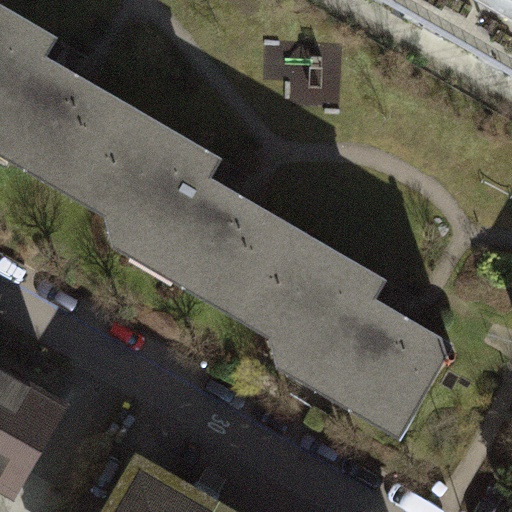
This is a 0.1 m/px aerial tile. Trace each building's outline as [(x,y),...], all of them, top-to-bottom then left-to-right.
[(511,0),(381,0),(511,75),(511,0)] [(68,49),(0,9),(0,151),(80,198),(128,114),(56,70),(68,49)] [(226,171),(128,114),(80,198),(117,219),(120,251),(240,321),(291,234),(215,190),(226,171)] [(391,292),(291,234),(240,321),(283,347),(286,377),(405,445),(458,353),(381,309),(391,292)] [(0,364),(0,488),(9,494),(61,399),(0,364)] [(245,511),(138,448),(99,511),(245,511)]
